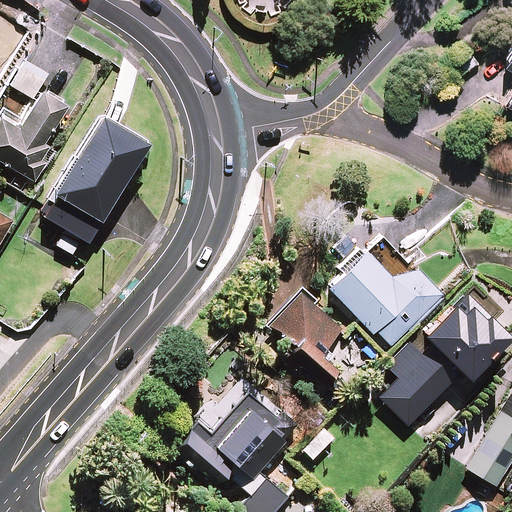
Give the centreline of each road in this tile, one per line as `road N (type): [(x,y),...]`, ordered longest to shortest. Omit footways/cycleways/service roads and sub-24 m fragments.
road 1 (secondary): [(0,476),(186,256),(209,195),(210,129)]
road 2 (residential): [(323,110),(511,197)]
road 3 (secondary): [(210,129),(199,89),(170,43),(116,0)]
road 4 (unclassified): [(323,110),(429,0)]
